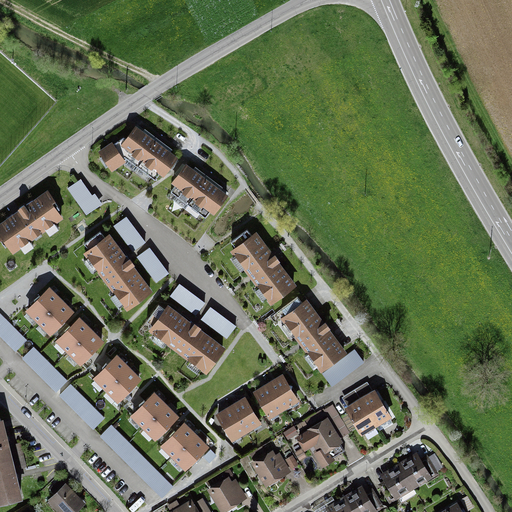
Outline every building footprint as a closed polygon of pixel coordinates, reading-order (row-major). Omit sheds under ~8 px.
[(124,136),(98,152),(109,169),(127,158),(137,166),(155,142),(135,128),(127,139),(124,136)] [(175,157),(155,142),(137,166),(157,181),(175,157)] [(225,194),(186,166),(169,189),(208,217),(225,194)] [(81,177),(66,186),(85,215),(102,203),(95,191),(92,193),(81,177)] [(45,194),(0,225),(0,245),(10,260),(64,221),(45,194)] [(127,214),(112,225),(131,251),(146,240),(127,214)] [(111,231),(86,249),(128,307),(153,289),(111,231)] [(256,231),(231,248),(269,302),(294,285),(256,231)] [(150,245),(136,255),(155,281),(169,271),(150,245)] [(206,299),(180,281),(170,295),(195,313),(206,299)] [(61,321),(72,311),(49,288),(39,299),(28,309),(51,332),(61,321)] [(306,297),(280,315),(319,370),(345,352),(306,297)] [(226,342),(167,300),(149,326),(207,368),(226,342)] [(236,322),(210,304),(200,318),(226,337),(236,322)] [(25,336),(0,311),(0,334),(14,348),(25,336)] [(92,352),(102,341),(79,319),(69,329),(58,339),(81,362),(92,352)] [(67,378),(33,345),(22,356),(56,389),(67,378)] [(351,349),(319,373),(329,386),(361,361),(351,349)] [(129,389),(139,379),(117,356),(107,367),(96,377),(118,400),(129,389)] [(275,378),(262,386),(252,392),(267,418),(297,400),(281,374),(275,378)] [(104,414),(70,381),(59,392),(93,426),(104,414)] [(363,382),(339,396),(344,403),(368,389),(363,382)] [(373,388),(343,405),(359,434),(390,416),(373,388)] [(166,427),(177,416),(154,394),(144,404),(133,414),(156,437),(166,427)] [(237,401),(223,409),(214,414),(229,440),(259,423),(244,397),(237,401)] [(326,413),(336,429),(343,425),(331,405),(315,415),(317,419),(326,413)] [(0,416),(0,460),(11,458),(2,416),(0,416)] [(339,441),(325,417),(293,436),(314,470),(330,461),(324,450),(339,441)] [(173,484),(111,422),(100,433),(162,495),(173,484)] [(195,456),(206,446),(185,424),(174,434),(163,445),(185,466),(195,456)] [(220,449),(214,456),(219,460),(225,453),(220,449)] [(270,450),(248,463),(262,487),(287,472),(276,452),(272,453),(270,450)] [(413,457),(385,474),(387,479),(401,502),(418,492),(414,485),(435,473),(423,452),(413,457)] [(0,500),(20,496),(11,458),(0,460),(0,500)] [(55,490),(47,497),(60,511),(74,511),(87,501),(62,474),(50,485),(55,490)] [(227,477),(209,488),(222,509),(244,497),(233,479),(230,481),(227,477)] [(358,492),(332,506),(328,509),(329,511),(367,511),(379,505),(368,485),(358,492)] [(197,511),(191,501),(174,511),(197,511)] [(210,511),(204,501),(198,505),(202,511),(210,511)] [(461,511),(455,502),(438,511),(461,511)]
